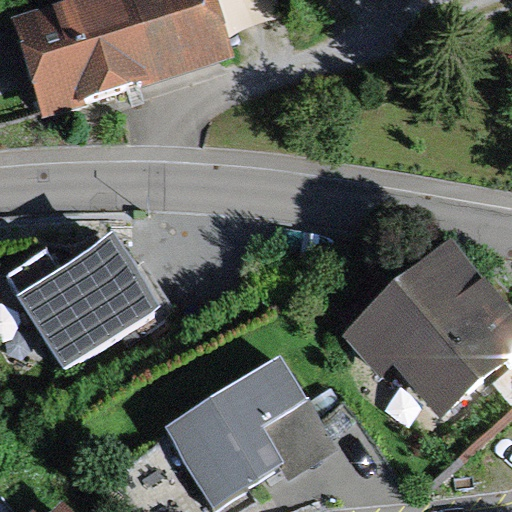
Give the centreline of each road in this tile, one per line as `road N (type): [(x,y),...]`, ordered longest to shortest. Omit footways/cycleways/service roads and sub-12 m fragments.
road 1 (residential): [(511,235),(254,191),(31,180),(0,186)]
road 2 (unknown): [(162,186),(190,122),(232,89),(435,32),(506,0)]
